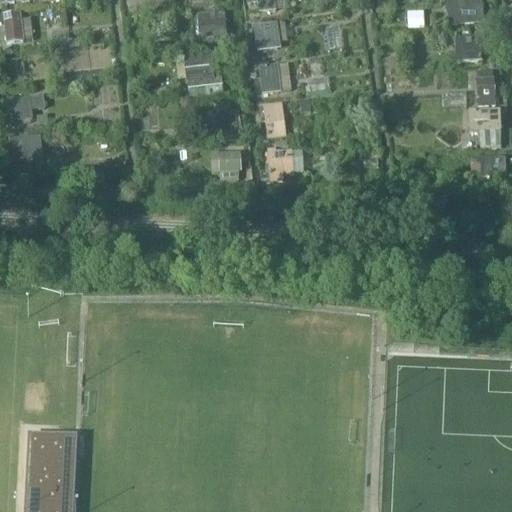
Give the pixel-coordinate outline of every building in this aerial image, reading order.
[(247,0),(249,6),(254,5),(254,8),(258,7),(259,17),(277,15),(274,0),(247,0)] [(473,0),(446,3),(444,12),(450,28),(483,25),(483,8),(481,0),(473,0)] [(214,15),(196,17),(199,47),(210,46),(226,44),(227,44),(224,13),(214,14),(214,15)] [(2,17),(0,17),(0,26),(3,26),(5,47),(24,44),(21,15),(2,17)] [(423,16),(407,16),(407,31),(424,30),(423,16)] [(261,27),(253,29),(257,55),(280,51),(276,25),(261,27)] [(480,38),(454,40),(456,65),(481,63),(480,50),(485,50),(484,39),(481,39),(480,38)] [(79,40),(69,41),(69,47),(69,48),(79,47),(79,40)] [(210,61),(183,63),(185,82),(212,79),(210,61)] [(267,69),(258,70),(261,98),(280,95),(277,68),(267,69)] [(496,80),(475,81),(476,110),(495,109),(494,86),(497,86),(496,80)] [(12,102),(8,103),(9,113),(13,112),(15,124),(33,122),(31,113),(45,111),(44,99),(30,100),(12,102)] [(309,103),(300,104),(301,115),(311,114),(309,103)] [(282,111),(263,113),(267,142),(271,141),(285,140),(285,134),(284,129),(282,114),(282,111)] [(500,112),(468,114),(469,136),(479,135),(500,135),(500,112)] [(236,114),(215,115),(216,141),(239,139),(236,114)] [(500,135),(479,135),(479,150),(500,149),(500,135)] [(11,139),(4,139),(7,171),(12,171),(11,162),(12,162),(12,166),(42,163),(40,139),(12,141),(11,139)] [(267,168),(266,168),(267,178),(269,178),(270,178),(271,185),(275,185),(284,185),(284,178),(295,177),(294,177),(293,154),(277,155),(277,152),(269,152),(269,156),(270,168),(267,168)] [(226,155),(218,155),(219,175),(241,174),(240,154),(239,154),(226,155)] [(504,160),(473,160),(473,179),(505,178),(504,160)] [(267,178),(263,179),(263,189),(275,188),(275,185),(271,185),(270,178),(269,178),(267,178)] [(55,511),(57,481),(60,440),(31,438),(26,511),(55,511)]
